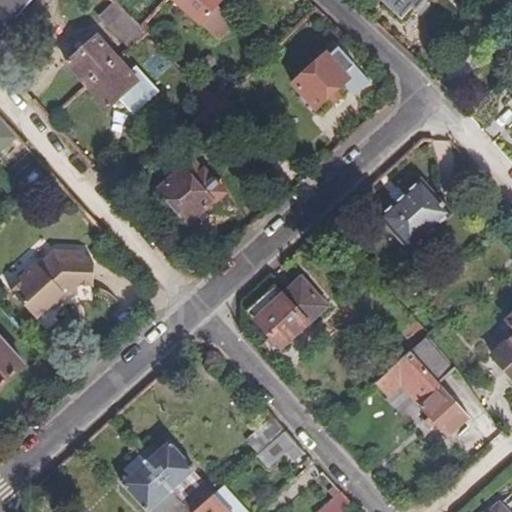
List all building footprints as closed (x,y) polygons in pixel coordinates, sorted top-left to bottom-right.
[(0,0),(15,15),(29,0),(0,0)] [(218,0),(172,0),(217,41),(233,23),(214,5),(218,0)] [(378,0),(401,21),(412,11),(415,14),(426,3),(422,0),(378,0)] [(142,27),(115,2),(103,16),(131,43),(144,29),(142,27)] [(180,39),(189,48),(195,43),(185,33),(180,39)] [(68,63),(89,85),(119,59),(99,36),(88,45),(81,51),(68,63)] [(76,44),(81,51),(88,45),(82,38),(76,44)] [(354,97),(369,83),(335,47),(292,85),(315,110),(342,85),(354,97)] [(119,59),(89,85),(109,107),(139,81),(119,59)] [(198,81),(202,86),(218,101),(227,92),(237,82),(222,65),(198,81)] [(202,86),(192,125),(199,118),(218,101),(202,86)] [(218,101),(199,118),(210,131),(228,114),(224,109),(218,101)] [(247,117),(234,102),(224,109),(228,114),(237,125),(247,117)] [(0,152),(19,135),(3,117),(0,119),(0,152)] [(196,155),(158,190),(189,224),(227,189),(196,155)] [(258,181),(278,204),(291,192),(272,168),(258,181)] [(410,250),(451,214),(421,181),(380,217),(410,250)] [(58,311),(67,303),(67,296),(73,292),(80,292),(80,287),(96,287),(96,263),(86,252),(56,252),(41,266),(38,263),(20,280),(23,282),(13,291),(39,321),(51,310),(58,311)] [(281,349),(328,307),(304,280),(283,298),(274,288),(248,312),(281,349)] [(67,296),(67,303),(74,296),(81,296),(80,292),(73,292),(67,296)] [(511,316),(508,320),(511,324),(511,338),(494,355),(511,376),(511,316)] [(0,388),(26,365),(0,336),(0,388)] [(453,372),(424,340),(410,353),(439,385),(453,372)] [(448,436),(470,417),(439,385),(410,353),(378,382),(389,395),(402,384),(448,436)] [(285,431),(275,419),(247,444),(257,456),(276,440),(285,431)] [(305,452),(285,431),(276,440),(294,460),(305,452)] [(168,442),(145,463),(182,504),(189,511),(195,511),(209,500),(216,494),(207,484),(205,484),(193,472),(195,471),(168,442)] [(172,511),(182,504),(145,463),(121,484),(146,511),(172,511)] [(346,511),(353,506),(336,487),(328,494),(334,500),(320,511),(346,511)] [(233,511),(216,494),(209,500),(219,511),(233,511)] [(219,511),(209,500),(195,511),(219,511)]
